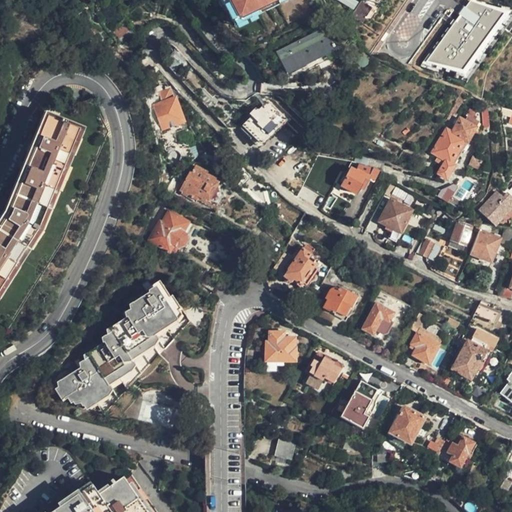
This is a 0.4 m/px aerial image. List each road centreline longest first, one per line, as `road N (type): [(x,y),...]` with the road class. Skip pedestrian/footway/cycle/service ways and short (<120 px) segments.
road 1 (residential): [(0,163),(40,89),(65,73),(93,79),(112,100),(123,138),(110,209),(56,321),(0,370)]
road 2 (residential): [(20,411),(312,492),(388,482),(431,492),(456,511)]
road 3 (residential): [(511,431),(258,297),(236,305)]
road 4 (residential): [(223,511),(223,398),(236,305)]
